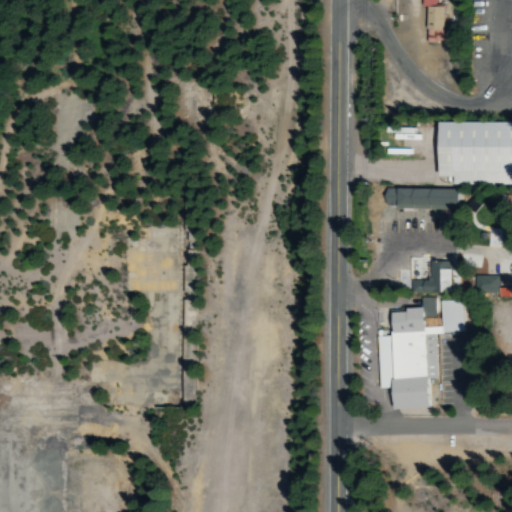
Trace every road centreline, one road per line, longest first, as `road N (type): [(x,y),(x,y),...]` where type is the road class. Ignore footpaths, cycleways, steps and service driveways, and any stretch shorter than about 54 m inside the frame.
road 1 (secondary): [(330,511),(333,0)]
road 2 (residential): [(511,108),(465,101),(426,81),(373,0)]
road 3 (residential): [(511,425),(334,421)]
